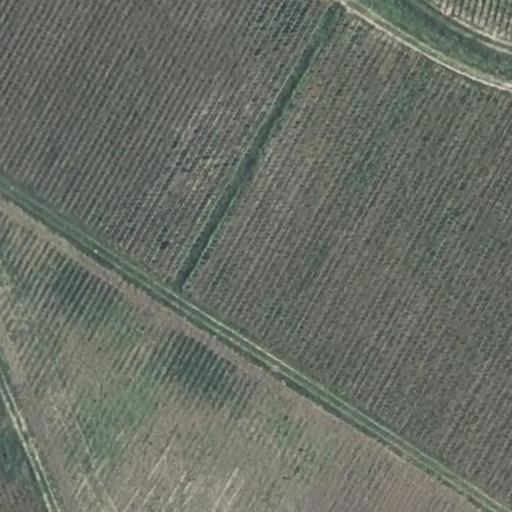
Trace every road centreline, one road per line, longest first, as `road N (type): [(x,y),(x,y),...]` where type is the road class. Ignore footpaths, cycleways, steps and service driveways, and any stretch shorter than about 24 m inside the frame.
road 1 (track): [(0,191),(500,511)]
road 2 (track): [(511,89),(334,0)]
road 3 (track): [(0,369),(59,511)]
